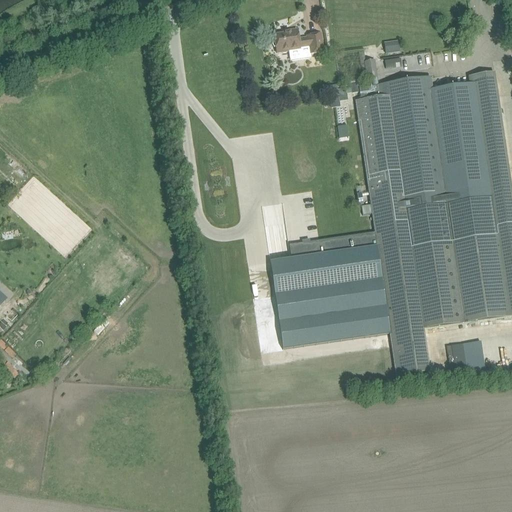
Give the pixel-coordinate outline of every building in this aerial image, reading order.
[(289,34),(274,36),(274,40),(273,41),(272,43),(273,46),(274,48),(276,48),(276,54),(289,52),(290,61),(312,59),(311,55),(323,53),(321,35),(307,37),(307,39),(299,40),(297,31),(289,32),(289,34)] [(400,53),(399,41),(384,43),(386,55),(400,53)] [(385,61),(386,70),(402,68),(401,59),(385,61)] [(365,63),(365,65),(361,66),(363,81),(377,78),(374,61),(365,63)] [(291,260),(269,264),(274,296),(274,298),(282,352),(347,342),(390,336),(396,379),(430,373),(424,331),(511,317),(511,191),(497,91),(495,74),(469,78),(471,85),(470,85),(432,91),(431,79),(378,86),(373,87),(359,90),(361,101),(355,102),(370,205),(361,206),(362,216),(372,215),(375,233),(375,234),(289,247),(291,260)] [(347,95),(352,94),(359,93),(357,85),(351,86),(351,88),(337,90),(337,86),(328,87),(331,109),(340,108),(339,101),(347,100),(347,95)] [(12,156),(0,168),(17,185),(29,172),(12,156)]
